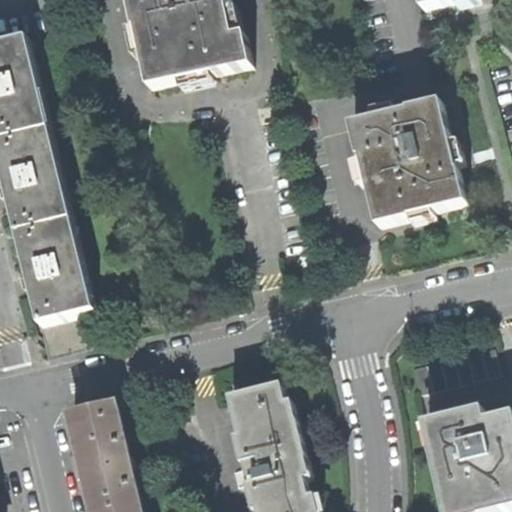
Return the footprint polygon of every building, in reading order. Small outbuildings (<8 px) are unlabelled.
[(142,32),(154,93),(257,71),(250,40),(239,42),(230,0),(132,0),(135,10),(139,32),(142,32)] [(423,0),(427,13),(459,6),(459,4),(476,0),(423,0)] [(95,318),(101,317),(33,43),(28,45),(50,136),(73,227),(95,318)] [(0,147),(50,136),(28,45),(0,51),(0,147)] [(366,161),(383,231),(415,223),(415,222),(471,208),(458,153),(446,106),(414,114),(414,115),(356,129),(364,162),(366,161)] [(50,136),(0,147),(0,148),(10,191),(22,240),(73,227),(50,136)] [(95,318),(73,227),(22,240),(33,285),(45,331),(95,318)] [(415,371),(422,398),(503,378),(497,351),(415,371)] [(314,511),(312,504),(314,504),(305,465),(311,463),(306,443),(302,426),(294,428),(289,410),(291,409),(286,390),(234,403),(244,443),(245,443),(251,467),(247,468),(255,499),(259,498),(262,511),(314,511)] [(98,511),(144,511),(120,408),(76,418),(88,468),(98,511)] [(441,478),(449,511),(511,511),(511,420),(487,427),(484,416),(429,429),(441,478)]
